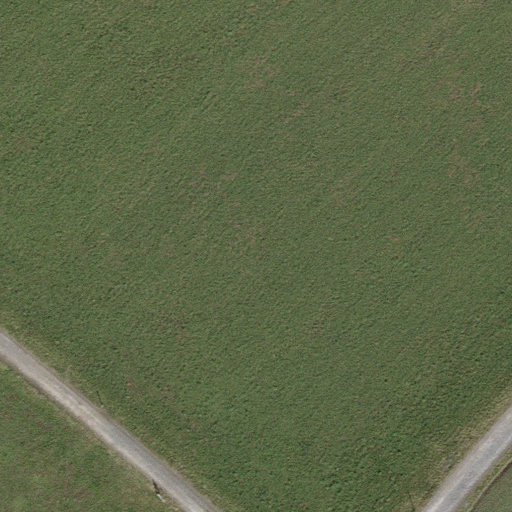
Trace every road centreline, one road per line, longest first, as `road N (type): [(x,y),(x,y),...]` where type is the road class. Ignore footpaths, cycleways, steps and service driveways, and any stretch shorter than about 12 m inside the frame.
road 1 (track): [(193,511),(0,341)]
road 2 (track): [(434,511),(511,404)]
